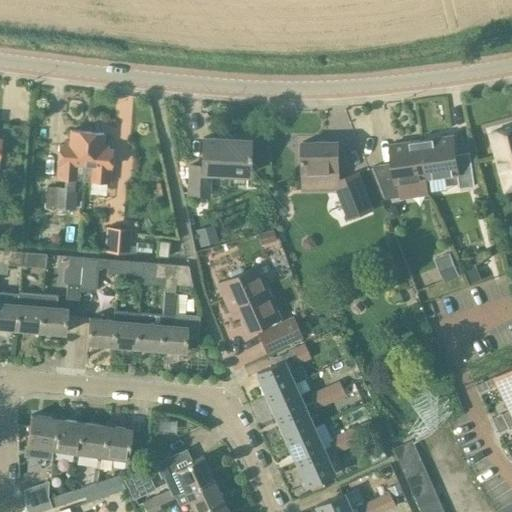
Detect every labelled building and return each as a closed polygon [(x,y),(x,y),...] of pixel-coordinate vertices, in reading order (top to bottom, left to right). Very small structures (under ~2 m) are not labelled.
[(511,125),(491,131),(507,189),(511,187),(511,125)] [(58,162),(57,177),(77,179),(78,164),(84,164),(87,131),(71,130),(69,145),(59,144),(57,162),(58,162)] [(84,164),(83,180),(109,182),(110,166),(111,166),(113,149),(102,148),(104,133),(87,131),(84,164)] [(453,135),(422,139),(427,178),(458,173),(460,187),(475,185),(470,151),(456,153),(453,135)] [(208,193),(209,173),(248,175),(249,139),(203,137),(201,165),(190,165),(189,192),(208,193)] [(399,182),(427,178),(422,139),(390,144),(393,163),(374,166),(386,198),(401,196),(399,182)] [(303,142),(303,176),(339,175),(339,141),(303,142)] [(348,220),(374,209),(359,170),(333,181),(348,220)] [(56,212),(55,221),(72,223),(73,208),(75,187),(58,186),(57,206),(56,212)] [(213,225),(195,230),(200,246),(218,241),(213,225)] [(130,229),(106,227),(104,251),(128,253),(130,229)] [(272,229),(258,233),(261,244),(275,240),(272,229)] [(157,255),(168,256),(169,241),(159,239),(157,255)] [(21,251),(0,249),(0,264),(20,266),(21,251)] [(44,266),(46,253),(23,252),(22,264),(44,266)] [(449,253),(435,259),(445,282),(459,276),(449,253)] [(96,290),(98,265),(98,258),(82,256),(80,283),(80,288),(96,290)] [(107,273),(117,274),(118,259),(108,258),(107,273)] [(143,261),(118,259),(117,274),(142,276),(143,261)] [(143,261),(142,276),(141,283),(165,285),(166,263),(143,261)] [(165,285),(163,314),(160,349),(184,351),(184,345),(196,346),(199,315),(176,313),(177,291),(174,291),(175,283),(192,284),(189,265),(166,263),(165,285)] [(301,335),(293,317),(281,322),(256,266),(244,271),(243,268),(240,267),(230,272),(229,275),(230,277),(218,283),(231,310),(238,307),(248,330),(256,326),(267,350),(301,335)] [(78,313),(80,288),(80,283),(68,282),(66,307),(56,306),(57,293),(43,291),(39,331),(64,333),(66,312),(78,313)] [(18,289),(18,292),(15,329),(39,331),(43,291),(18,289)] [(18,292),(0,290),(0,327),(15,329),(18,292)] [(138,321),(114,319),(112,345),(137,347),(139,312),(138,321)] [(163,314),(139,312),(137,347),(160,349),(163,314)] [(87,343),(112,345),(114,319),(90,317),(87,343)] [(257,372),(267,395),(293,383),(288,373),(297,369),(295,363),(310,356),(303,342),(288,349),(292,357),(257,372)] [(511,366),(497,374),(507,395),(511,392),(511,366)] [(338,380),(307,394),(311,401),(342,388),(338,380)] [(480,392),(490,387),(486,380),(476,385),(480,392)] [(293,383),(267,395),(277,417),(303,405),(293,383)] [(303,405),(277,417),(287,439),(313,427),(308,417),(318,412),(316,409),(317,408),(345,395),(342,388),(311,401),(303,405)] [(502,412),(492,417),(496,424),(506,420),(502,412)] [(27,444),(53,448),(56,418),(31,414),(27,444)] [(81,421),(56,418),(53,448),(78,451),(81,421)] [(329,437),(332,445),(373,427),(369,419),(329,437)] [(499,432),(509,427),(506,420),(496,424),(499,432)] [(106,425),(81,421),(78,451),(102,455),(100,467),(102,461),(106,425)] [(131,428),(106,425),(102,461),(100,467),(110,469),(112,456),(127,458),(131,428)] [(313,427),(287,439),(297,461),(322,449),(313,427)] [(332,445),(322,449),(297,461),(307,483),(342,467),(335,452),(362,440),(372,463),(386,457),(373,427),(332,445)] [(393,448),(397,457),(417,449),(413,439),(393,448)] [(174,496),(213,478),(203,455),(192,460),(186,447),(159,459),(158,464),(169,489),(171,489),(174,496)] [(421,459),(417,449),(397,457),(402,467),(421,459)] [(421,459),(402,467),(406,477),(425,469),(421,459)] [(145,467),(123,477),(133,499),(155,489),(145,467)] [(425,469),(406,477),(410,487),(430,479),(425,469)] [(121,473),(96,481),(101,496),(126,487),(121,473)] [(169,489),(156,495),(162,509),(178,503),(179,505),(189,501),(194,511),(195,511),(223,499),(213,478),(174,496),(171,489),(169,489)] [(430,479),(410,487),(415,497),(434,488),(430,479)] [(96,481),(73,489),(76,499),(84,496),(86,501),(101,496),(96,481)] [(28,511),(36,511),(52,507),(48,498),(43,483),(24,490),(25,501),(28,511)] [(397,483),(388,487),(392,496),(401,492),(397,483)] [(434,488),(415,497),(419,507),(438,498),(434,488)] [(73,489),(49,497),(52,507),(76,499),(73,489)] [(355,507),(357,511),(361,511),(392,498),(389,491),(355,507)] [(317,505),(319,511),(350,511),(342,493),(317,505)] [(147,511),(155,511),(162,509),(156,495),(152,497),(134,505),(137,511),(138,511),(146,509),(147,511)] [(392,498),(361,511),(378,511),(395,505),(392,498)] [(438,498),(419,507),(421,511),(434,511),(443,508),(438,498)] [(229,511),(223,499),(195,511),(229,511)] [(511,511),(511,502),(496,510),(496,511),(511,511)]
